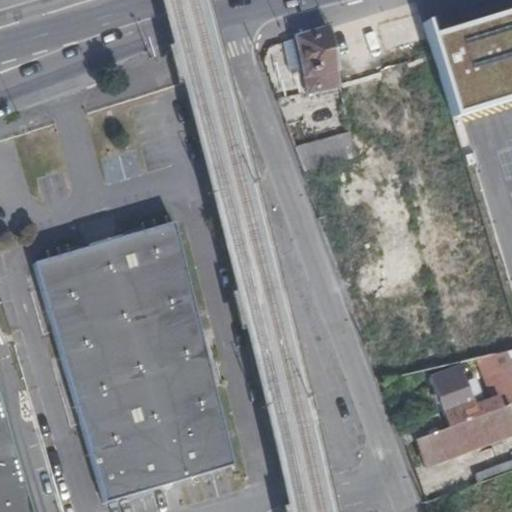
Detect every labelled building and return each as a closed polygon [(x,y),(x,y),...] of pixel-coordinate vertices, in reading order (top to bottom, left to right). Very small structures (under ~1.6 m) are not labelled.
[(511,6),(422,28),(448,132),(511,114),(511,6)] [(341,86),(330,27),(296,37),(302,65),(308,92),(341,86)] [(296,37),(285,41),(289,68),(302,65),(296,37)] [(350,131),(296,147),(304,170),(354,155),(350,131)] [(365,207),(342,212),(354,263),(376,258),(365,207)] [(232,464),(162,226),(135,234),(129,231),(108,237),(107,242),(88,248),(85,244),(64,249),(62,256),(33,264),(106,502),(232,464)] [(442,414),(400,429),(406,445),(416,441),(508,405),(511,403),(511,351),(477,360),(494,399),(484,403),(475,379),(466,383),(460,368),(430,380),(442,414)] [(511,414),(508,405),(416,441),(426,467),(511,433),(511,414)] [(0,511),(30,511),(0,408),(0,511)] [(511,462),(475,477),(477,485),(511,471),(511,462)]
